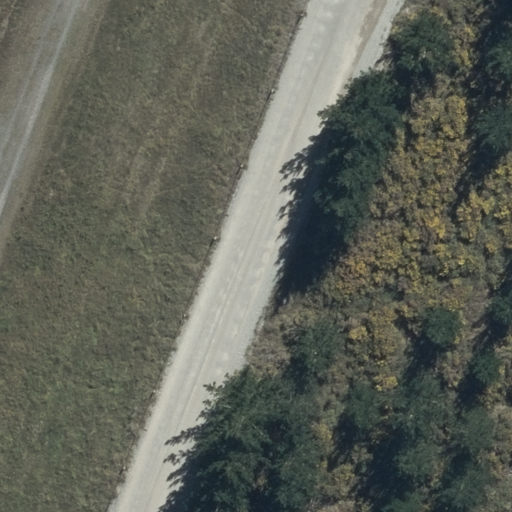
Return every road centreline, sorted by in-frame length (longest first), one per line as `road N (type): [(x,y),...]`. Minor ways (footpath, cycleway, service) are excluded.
road 1 (track): [(346,0),(142,511)]
road 2 (track): [(0,220),(76,0)]
